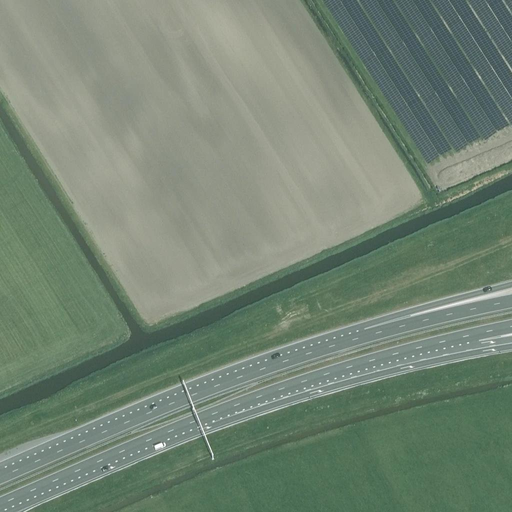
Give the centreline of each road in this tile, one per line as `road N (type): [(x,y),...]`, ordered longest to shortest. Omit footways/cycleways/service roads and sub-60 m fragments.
road 1 (trunk): [(0,504),(276,390),(477,333)]
road 2 (trunk): [(364,336),(219,384),(0,477)]
road 3 (trunk): [(511,284),(410,312),(364,336)]
road 4 (trunk): [(511,301),(364,336)]
